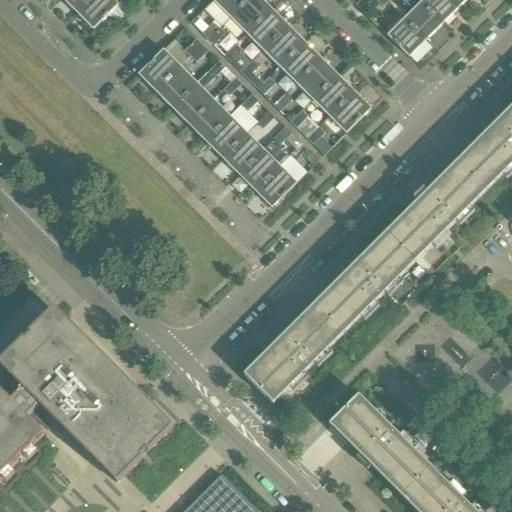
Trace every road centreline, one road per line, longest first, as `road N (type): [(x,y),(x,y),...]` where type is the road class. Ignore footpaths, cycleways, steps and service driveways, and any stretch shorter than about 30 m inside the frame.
road 1 (residential): [(178,366),(431,115)]
road 2 (residential): [(3,0),(94,90),(187,0)]
road 3 (residential): [(178,366),(0,191)]
road 4 (residential): [(325,511),(178,366)]
road 5 (residential): [(431,115),(319,0)]
